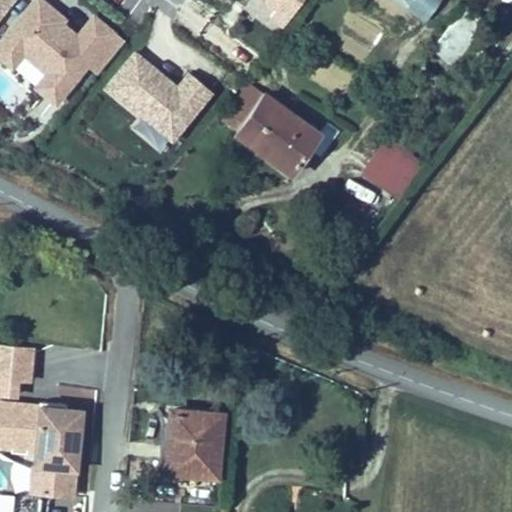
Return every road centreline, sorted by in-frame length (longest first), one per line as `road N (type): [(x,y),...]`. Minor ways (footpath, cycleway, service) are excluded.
road 1 (tertiary): [(137,262),(346,357),(511,415)]
road 2 (residential): [(106,511),(137,262)]
road 3 (tertiary): [(0,189),(137,262)]
